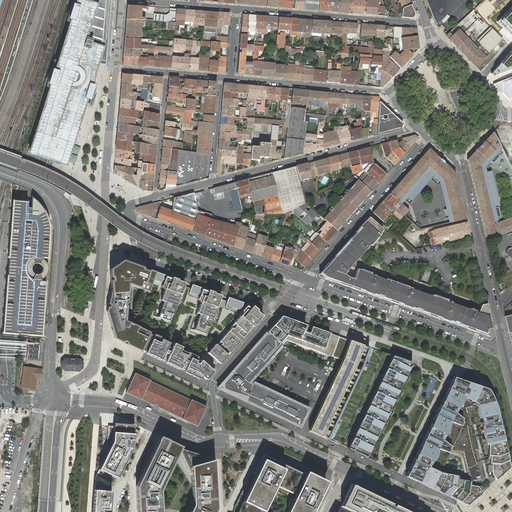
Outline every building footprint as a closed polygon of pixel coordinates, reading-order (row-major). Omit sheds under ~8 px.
[(11,0),(0,37),(0,43),(4,45),(17,0),(11,0)] [(97,0),(76,0),(74,8),(30,149),(28,155),(31,156),(38,158),(66,167),(68,161),(73,145),(73,144),(80,122),(81,118),(82,116),(87,98),(89,93),(90,91),(90,88),(91,87),(98,64),(100,59),(103,47),(85,41),(97,0)] [(97,0),(85,41),(103,47),(100,59),(98,64),(103,64),(106,65),(111,0),(97,0)] [(292,0),(279,0),(279,7),(292,8),(292,0)] [(294,0),(294,9),(305,9),(305,0),(294,0)] [(319,0),(305,0),(305,9),(318,11),(319,0)] [(319,0),(318,11),(329,12),(330,0),(319,0)] [(330,0),(329,12),(338,12),(338,0),(330,0)] [(338,0),(338,12),(349,13),(350,1),(347,0),(346,0),(338,0)] [(358,14),(365,14),(366,0),(353,0),(353,1),(352,13),(358,14)] [(383,0),(382,0),(376,0),(377,0),(376,0),(366,0),(365,14),(378,15),(379,0),(383,0)] [(378,15),(389,16),(383,0),(379,0),(378,15)] [(382,0),(383,0),(399,0),(402,6),(403,9),(403,17),(413,18),(414,17),(416,14),(415,12),(410,0),(382,0)] [(430,0),(427,4),(436,25),(460,0),(430,0)] [(127,5),(126,19),(141,19),(145,20),(145,17),(141,17),(141,9),(146,9),(146,6),(145,6),(128,5),(127,5)] [(511,49),(490,73),(492,76),(511,67),(511,6),(502,17),(501,17),(497,21),(511,33),(511,31),(511,49)] [(154,13),(153,20),(169,22),(175,23),(177,9),(170,8),(170,13),(166,15),(154,13)] [(175,23),(175,26),(177,27),(177,23),(179,24),(185,24),(185,23),(185,22),(185,20),(186,10),(177,9),(175,23)] [(195,10),(186,10),(185,20),(185,22),(191,22),(190,27),(193,28),(194,27),(194,22),(195,10)] [(205,11),(195,10),(194,22),(200,23),(199,26),(204,26),(204,23),(205,11)] [(218,12),(205,11),(204,23),(204,26),(204,29),(204,31),(216,32),(216,30),(216,27),(217,25),(218,12)] [(230,13),(218,12),(217,25),(221,25),(224,25),(227,26),(229,26),(230,13)] [(247,32),(247,34),(249,35),(249,34),(249,32),(255,32),(256,15),(248,15),(247,32)] [(256,15),(255,32),(256,32),(257,29),(258,29),(258,35),(261,35),(262,30),(265,30),(265,29),(265,26),(266,16),(256,15)] [(278,17),(266,16),(265,26),(265,29),(267,29),(267,26),(271,26),(272,27),(278,27),(278,17)] [(291,18),(278,17),(278,27),(277,30),(290,31),(291,18)] [(448,32),(450,34),(465,23),(468,26),(473,23),(468,17),(448,32)] [(298,19),(291,18),(290,31),(290,34),(297,35),(297,32),(298,19)] [(126,19),(126,29),(141,30),(141,19),(126,19)] [(305,19),(298,19),(297,32),(297,35),(303,36),(304,32),(305,19)] [(312,20),(305,19),(304,32),(303,36),(310,36),(310,35),(311,33),(312,20)] [(324,21),(312,20),(311,33),(321,33),(321,36),(321,37),(322,37),(323,37),(323,34),(324,21)] [(343,22),(331,21),(330,33),(334,34),(339,34),(340,34),(340,37),(342,37),(342,34),(342,32),(343,22)] [(357,23),(343,22),(342,32),(346,33),(357,34),(357,24),(357,23)] [(376,25),(361,24),(360,34),(368,34),(373,35),(375,35),(376,25)] [(375,35),(375,38),(380,39),(380,40),(383,40),(384,26),(376,25),(375,35)] [(402,27),(393,27),(393,38),(399,38),(401,38),(402,27)] [(402,27),(401,38),(417,36),(417,28),(402,27)] [(493,30),(490,27),(477,40),(479,42),(489,52),(502,39),(493,30)] [(126,29),(125,38),(141,39),(141,37),(141,30),(126,29)] [(449,39),(476,67),(476,66),(486,57),(471,41),(459,29),(449,39)] [(215,37),(215,42),(220,42),(228,43),(228,36),(220,36),(221,34),(220,34),(220,33),(216,32),(216,33),(215,37)] [(342,34),(342,37),(341,52),(341,53),(350,53),(360,54),(370,55),(372,55),(373,55),(374,49),(374,47),(374,40),(373,40),(373,42),(371,42),(368,42),(368,44),(371,44),(371,49),(345,47),(346,33),(342,32),(342,34)] [(277,35),(276,47),(284,48),(284,40),(285,33),(280,33),(280,35),(277,35)] [(419,49),(417,36),(401,38),(402,50),(408,50),(419,49)] [(125,38),(124,48),(140,49),(148,49),(149,45),(143,45),(142,46),(140,46),(141,39),(125,38)] [(191,54),(189,70),(197,70),(199,59),(193,58),(193,56),(195,56),(196,44),(199,44),(198,48),(200,48),(200,45),(201,41),(192,40),(191,51),(191,54)] [(215,42),(211,42),(211,45),(210,53),(210,57),(210,58),(213,58),(213,56),(212,56),(212,50),(219,51),(220,46),(220,42),(215,42)] [(254,45),(253,51),(253,55),(253,58),(254,58),(255,56),(257,56),(258,50),(263,50),(263,46),(262,46),(254,45)] [(123,56),(132,57),(138,57),(140,57),(140,49),(124,48),(123,56)] [(246,49),(239,49),(237,74),(244,75),(245,63),(246,51),(246,49)] [(400,50),(395,51),(406,62),(413,55),(408,50),(402,50),(400,50)] [(153,57),(153,66),(171,68),(172,56),(172,52),(170,52),(170,54),(168,54),(168,56),(157,55),(157,53),(157,51),(154,51),(153,57)] [(401,68),(406,62),(395,51),(389,56),(401,68)] [(370,55),(360,54),(360,58),(359,64),(359,66),(361,67),(362,64),(369,65),(370,59),(369,58),(369,57),(370,55)] [(371,65),(381,66),(382,56),(373,55),(372,55),(370,55),(369,57),(372,57),(371,65)] [(392,77),(399,70),(387,58),(384,55),(382,55),(382,56),(381,66),(381,68),(381,69),(392,77)] [(123,65),(132,65),(132,57),(123,56),(123,64),(123,65)] [(199,59),(197,70),(208,71),(209,60),(210,58),(210,57),(207,57),(199,56),(199,59)] [(138,57),(138,65),(147,66),(148,58),(140,57),(138,57)] [(218,61),(217,72),(225,73),(226,57),(221,57),(221,58),(218,58),(218,61)] [(209,60),(208,71),(217,72),(218,61),(213,60),(209,60)] [(287,66),(286,78),(300,80),(301,66),(299,66),(299,63),(299,60),(296,60),(295,64),(294,64),(287,64),(287,66)] [(328,60),(327,71),(326,82),(339,83),(340,64),(337,63),(336,67),(336,71),(330,71),(331,67),(331,60),(328,60)] [(252,63),(251,75),(261,76),(262,61),(252,61),(252,63)] [(262,61),(261,76),(274,77),(275,65),(275,63),(262,61)] [(245,63),(244,75),(251,75),(252,63),(245,63)] [(301,66),(300,80),(312,81),(313,69),(304,68),(304,64),(301,64),(301,66)] [(340,64),(339,83),(348,84),(349,68),(349,67),(342,67),(342,64),(340,64)] [(275,65),(274,77),(286,78),(287,66),(275,65)] [(349,68),(348,84),(358,85),(358,82),(358,74),(359,72),(355,71),(351,71),(351,69),(349,68)] [(313,69),(312,81),(326,82),(327,71),(313,69)] [(381,69),(380,87),(382,87),(392,77),(381,69)] [(122,73),(121,83),(131,84),(132,74),(122,73)] [(142,85),(142,75),(132,74),(131,84),(132,84),(139,85),(142,85)] [(143,102),(147,103),(148,89),(147,89),(148,83),(150,83),(150,76),(142,75),(142,85),(141,93),(141,94),(140,99),(140,102),(143,102)] [(511,94),(511,76),(493,84),(504,95),(511,94)] [(178,87),(179,79),(179,77),(170,77),(169,77),(168,86),(178,87)] [(196,90),(197,80),(184,79),(183,88),(188,88),(193,89),(196,90)] [(207,93),(208,81),(197,80),(196,90),(196,92),(197,93),(203,93),(207,93)] [(206,95),(215,96),(217,82),(216,82),(208,81),(207,93),(206,95)] [(121,83),(121,90),(135,92),(135,87),(132,86),(132,84),(131,84),(121,83)] [(153,89),(152,97),(161,97),(162,84),(153,83),(153,88),(153,89)] [(224,83),(223,91),(231,92),(232,83),(224,83)] [(235,93),(237,93),(242,93),(247,94),(248,85),(236,84),(235,93)] [(247,100),(247,102),(255,103),(255,98),(261,99),(265,99),(266,86),(248,85),(247,94),(247,97),(247,100)] [(181,91),(181,87),(178,87),(168,86),(167,97),(180,98),(186,98),(186,96),(181,96),(181,91)] [(274,87),(266,86),(265,99),(272,99),(274,87)] [(281,88),(274,87),(272,99),(280,100),(281,88)] [(289,89),(281,88),(280,100),(284,101),(284,108),(284,114),(286,114),(289,89)] [(293,89),(289,89),(286,114),(285,121),(284,126),(286,126),(288,126),(290,108),(293,89)] [(309,90),(293,89),(290,108),(306,110),(306,105),(309,90)] [(121,90),(120,98),(135,101),(137,94),(137,93),(136,93),(135,92),(121,90)] [(327,102),(328,92),(309,90),(306,105),(321,106),(327,106),(327,105),(327,102)] [(338,104),(339,93),(328,92),(327,102),(327,105),(327,106),(326,109),(329,109),(329,106),(328,106),(328,103),(338,104)] [(347,104),(348,94),(339,93),(338,104),(338,107),(341,107),(341,103),(345,104),(345,107),(344,107),(343,116),(346,117),(346,116),(347,104)] [(361,105),(362,95),(348,94),(347,104),(346,116),(349,116),(350,107),(349,107),(349,104),(356,105),(356,111),(361,111),(361,105)] [(214,108),(215,96),(206,95),(202,95),(202,97),(204,97),(204,104),(201,104),(201,105),(204,106),(214,108)] [(367,116),(369,117),(371,96),(362,95),(361,105),(361,111),(361,116),(364,117),(365,111),(368,111),(367,116)] [(369,117),(378,117),(379,101),(379,98),(380,97),(371,96),(369,117)] [(120,98),(119,107),(138,110),(142,111),(143,106),(143,102),(140,102),(137,101),(135,101),(120,98)] [(195,109),(195,100),(190,99),(186,98),(180,98),(180,101),(184,101),(184,100),(187,100),(187,110),(195,110),(195,109)] [(223,98),(222,105),(235,107),(236,107),(236,99),(223,98)] [(257,111),(264,112),(264,110),(265,107),(265,99),(261,99),(261,105),(257,104),(257,111)] [(378,117),(378,122),(396,117),(381,103),(379,101),(378,117)] [(203,114),(214,115),(214,108),(204,106),(201,105),(200,109),(195,109),(195,110),(195,114),(203,114)] [(222,105),(221,115),(240,117),(245,118),(246,108),(243,107),(240,107),(239,115),(234,115),(235,107),(222,105)] [(245,118),(253,118),(254,111),(251,110),(251,106),(246,105),(246,108),(245,118)] [(119,107),(119,115),(136,118),(138,110),(119,107)] [(183,116),(184,110),(166,108),(166,114),(183,116)] [(288,126),(284,158),(303,153),(304,143),(304,140),(305,133),(307,122),(304,121),(305,117),(305,113),(306,110),(290,108),(288,126)] [(195,114),(195,110),(187,110),(184,110),(183,116),(182,124),(190,125),(192,114),(195,114)] [(143,119),(159,122),(160,114),(147,112),(145,111),(144,111),(143,119)] [(214,115),(203,114),(202,122),(213,123),(214,115)] [(119,115),(118,123),(135,126),(136,118),(119,115)] [(221,115),(220,124),(233,125),(234,125),(235,126),(235,124),(233,124),(233,120),(240,120),(240,117),(221,115)] [(247,127),(253,127),(253,123),(253,118),(245,118),(240,117),(240,120),(240,121),(247,122),(247,127)] [(396,117),(378,122),(377,133),(402,127),(403,123),(396,117)] [(317,135),(323,136),(323,134),(319,133),(319,128),(324,129),(325,119),(324,119),(319,118),(317,135)] [(351,140),(360,138),(360,127),(361,118),(356,119),(356,122),(353,123),(355,128),(351,129),(350,129),(349,125),(347,126),(351,140)] [(142,127),(158,130),(159,122),(143,119),(142,127)] [(193,126),(190,125),(182,124),(165,121),(164,127),(174,129),(174,124),(183,126),(182,130),(185,131),(192,132),(193,126)] [(199,135),(212,136),(213,123),(202,122),(193,121),(193,126),(192,132),(192,135),(198,135),(199,135)] [(118,123),(117,131),(133,133),(136,134),(138,126),(135,126),(118,123)] [(253,127),(253,130),(270,132),(271,125),(253,123),(253,127)] [(246,134),(249,134),(252,135),(253,130),(253,127),(247,127),(247,130),(243,129),(243,131),(236,131),(234,130),(234,125),(233,125),(220,124),(220,131),(234,133),(238,133),(246,134)] [(271,125),(270,132),(270,134),(278,135),(279,126),(271,125)] [(322,148),(339,143),(336,130),(336,127),(336,126),(333,126),(334,131),(330,132),(329,132),(323,133),(323,134),(323,136),(323,140),(322,147),(322,148)] [(339,143),(351,140),(347,126),(342,127),(342,130),(341,130),(341,132),(339,132),(338,130),(336,130),(339,143)] [(142,135),(157,138),(158,130),(142,127),(140,127),(140,129),(142,129),(141,135),(142,135)] [(164,127),(164,136),(178,138),(178,137),(175,136),(176,132),(179,132),(179,130),(174,129),(164,127)] [(360,138),(368,136),(369,127),(360,127),(360,138)] [(117,131),(117,139),(132,141),(133,136),(142,138),(142,135),(141,135),(139,134),(136,134),(133,133),(117,131)] [(184,143),(191,143),(191,141),(192,135),(192,132),(185,131),(184,143)] [(238,137),(238,133),(234,133),(220,131),(219,140),(229,141),(229,134),(234,135),(234,137),(238,137)] [(511,217),(497,223),(494,224),(480,166),(500,145),(493,132),(467,160),(486,241),(496,237),(511,230),(511,217)] [(303,153),(322,148),(322,147),(323,140),(316,139),(317,135),(305,133),(304,140),(315,141),(315,144),(304,143),(303,153)] [(270,134),(269,143),(269,152),(275,152),(275,149),(276,141),(277,141),(278,135),(270,134)] [(141,143),(156,145),(157,138),(142,135),(142,138),(141,143)] [(196,153),(198,153),(199,135),(198,135),(197,141),(191,141),(191,143),(191,144),(197,145),(196,153)] [(199,135),(198,153),(210,155),(212,136),(199,135)] [(415,135),(402,138),(403,140),(405,143),(410,147),(418,138),(415,135)] [(117,139),(116,149),(132,152),(134,152),(140,153),(144,154),(155,156),(156,145),(141,143),(132,141),(117,139)] [(179,150),(180,142),(163,139),(163,147),(179,150)] [(238,148),(228,147),(229,141),(219,140),(218,149),(237,152),(238,148)] [(388,142),(391,152),(399,147),(398,143),(397,140),(388,142)] [(398,143),(399,147),(405,153),(410,147),(405,143),(403,140),(398,143)] [(381,144),(385,156),(391,152),(388,142),(381,144)] [(251,149),(250,159),(259,160),(259,157),(268,157),(269,152),(269,143),(259,143),(259,147),(251,146),(251,149)] [(166,183),(165,188),(208,178),(210,155),(198,153),(196,153),(179,150),(163,147),(162,157),(170,158),(167,171),(166,183)] [(362,169),(362,170),(374,163),(369,147),(357,150),(362,169)] [(391,152),(400,159),(405,153),(399,147),(391,152)] [(236,163),(243,164),(244,154),(244,149),(238,148),(237,152),(236,163)] [(429,148),(390,193),(398,201),(422,174),(429,166),(443,179),(455,172),(429,148)] [(116,149),(115,158),(133,160),(134,156),(132,155),(132,152),(116,149)] [(222,163),(236,164),(236,163),(237,152),(218,149),(217,162),(222,163)] [(244,154),(243,164),(250,165),(250,159),(251,149),(244,149),(244,154)] [(268,157),(268,162),(271,161),(271,157),(281,158),(282,150),(275,149),(275,152),(269,152),(268,157)] [(357,150),(347,153),(350,164),(351,166),(351,167),(351,168),(353,174),(353,175),(354,176),(362,170),(362,169),(357,150)] [(385,156),(395,165),(400,159),(391,152),(385,156)] [(347,153),(338,155),(340,166),(350,164),(347,153)] [(142,162),(142,163),(155,164),(155,156),(144,154),(142,162)] [(338,155),(326,158),(329,171),(330,173),(331,172),(331,171),(334,170),(336,169),(341,168),(340,166),(338,155)] [(162,157),(160,170),(167,171),(170,158),(162,157)] [(115,158),(114,166),(126,167),(130,168),(131,161),(135,162),(135,160),(133,160),(115,158)] [(326,172),(329,171),(326,158),(313,161),(317,174),(322,173),(323,173),(326,172)] [(313,161),(307,163),(310,173),(311,177),(311,178),(315,194),(318,190),(314,176),(317,175),(317,174),(313,161)] [(141,169),(141,172),(154,173),(155,164),(142,163),(141,169)] [(307,163),(295,166),(299,181),(311,178),(311,177),(310,173),(307,163)] [(374,163),(362,170),(378,183),(387,174),(374,163)] [(124,179),(126,167),(114,166),(114,173),(124,179)] [(295,166),(271,172),(283,215),(291,210),(305,203),(299,181),(295,166)] [(124,179),(138,187),(139,180),(141,172),(141,169),(138,168),(137,175),(133,175),(135,168),(130,168),(126,167),(124,179)] [(160,170),(159,183),(166,183),(167,171),(160,170)] [(362,170),(354,176),(355,176),(358,180),(371,191),(378,183),(362,170)] [(141,172),(139,180),(144,181),(148,181),(153,181),(154,173),(141,172)] [(271,172),(247,179),(251,195),(256,214),(283,215),(271,172)] [(443,179),(453,222),(466,219),(455,172),(443,179)] [(236,188),(239,198),(251,195),(247,179),(235,182),(236,188)] [(358,180),(324,219),(330,224),(337,231),(341,226),(345,221),(350,216),(350,215),(351,214),(352,214),(356,209),(356,208),(357,206),(358,207),(363,201),(362,201),(366,196),(367,196),(371,191),(358,180)] [(235,182),(215,187),(217,193),(229,190),(234,212),(242,210),(236,188),(235,182)] [(194,193),(174,198),(172,211),(172,212),(195,220),(197,214),(197,211),(194,193)] [(381,203),(373,212),(384,223),(392,213),(401,203),(390,193),(381,203)] [(18,201),(13,201),(4,332),(6,332),(10,332),(41,335),(42,332),(42,328),(45,282),(41,281),(40,279),(42,278),(43,277),(45,276),(47,273),(48,270),(47,265),(46,262),(44,260),(42,259),(43,257),(47,257),(49,230),(49,227),(48,224),(47,219),(45,214),(44,212),(41,208),(39,205),(34,199),(31,198),(31,208),(26,208),(27,202),(21,201),(18,201)] [(136,212),(156,219),(160,207),(161,207),(161,201),(136,208),(136,212)] [(305,203),(291,210),(307,224),(317,213),(309,206),(305,203)] [(392,213),(400,220),(404,215),(408,210),(401,204),(392,213)] [(160,207),(156,219),(168,223),(172,213),(161,209),(162,207),(161,207),(160,207)] [(172,213),(168,223),(184,229),(184,228),(185,228),(191,230),(190,230),(191,230),(191,231),(195,220),(172,212),(172,213)] [(195,220),(191,231),(205,236),(210,221),(211,219),(197,214),(195,220)] [(383,229),(368,216),(355,231),(356,231),(357,232),(366,222),(378,234),(383,229)] [(236,227),(237,222),(236,222),(235,225),(211,219),(210,221),(236,227)] [(292,227),(284,220),(283,225),(291,228),(292,227)] [(240,224),(240,223),(237,222),(236,227),(210,221),(205,236),(233,246),(239,227),(240,224)] [(366,222),(357,232),(356,231),(349,239),(350,240),(336,255),(335,255),(320,272),(321,273),(324,276),(364,290),(364,291),(373,294),(373,293),(402,304),(411,308),(412,307),(441,317),(441,318),(450,321),(450,320),(486,333),(488,329),(492,328),(489,316),(479,312),(447,301),(447,300),(434,296),(408,287),(408,286),(396,282),(395,283),(369,274),(370,273),(357,269),(354,279),(347,276),(345,274),(344,274),(344,272),(369,244),(370,245),(379,234),(378,234),(366,222)] [(427,231),(431,245),(470,236),(467,222),(427,231)] [(239,227),(233,246),(242,249),(248,232),(249,228),(240,224),(239,227)] [(327,242),(337,231),(330,224),(320,236),(327,242)] [(248,232),(242,249),(251,252),(257,235),(248,232)] [(320,236),(317,233),(316,235),(318,236),(313,241),(311,240),(307,236),(304,233),(302,235),(305,238),(310,242),(311,244),(319,250),(327,242),(320,236)] [(255,252),(261,254),(264,245),(267,237),(257,234),(257,235),(251,252),(255,254),(255,252)] [(312,259),(319,250),(311,244),(310,242),(305,238),(302,235),(300,234),(298,238),(302,239),(308,244),(310,245),(304,252),(312,259)] [(274,249),(270,259),(279,262),(284,249),(282,248),(281,251),(276,249),(278,244),(276,243),(274,249)] [(302,250),(304,252),(310,245),(308,244),(302,250)] [(261,256),(270,259),(274,249),(264,245),(261,254),(261,256)] [(305,267),(312,259),(304,252),(302,250),(296,245),(294,250),(297,251),(299,253),(295,258),(305,267)] [(284,249),(279,262),(289,266),(294,250),(292,249),(291,252),(286,250),(287,247),(285,246),(284,249)] [(149,334),(150,332),(123,318),(127,282),(138,286),(149,290),(153,278),(156,270),(142,265),(136,263),(122,257),(110,266),(110,276),(110,290),(106,311),(114,339),(137,349),(141,351),(149,334)] [(263,315),(252,306),(228,297),(227,301),(219,299),(221,295),(192,285),(191,289),(183,286),(184,281),(177,278),(177,277),(172,275),(171,277),(166,275),(166,274),(156,271),(156,270),(153,278),(166,283),(160,298),(164,300),(157,319),(170,323),(180,296),(181,292),(189,295),(190,292),(203,296),(198,311),(201,312),(194,333),(205,337),(216,308),(216,306),(223,308),(224,304),(242,310),(239,313),(241,315),(231,326),(232,327),(216,345),(215,344),(207,353),(220,363),(263,315)] [(493,333),(492,328),(488,329),(486,333),(450,320),(450,321),(441,318),(441,317),(412,307),(411,308),(402,304),(373,293),(373,294),(364,291),(364,290),(324,276),(321,273),(319,276),(323,278),(490,336),(491,333),(493,333)] [(481,305),(479,312),(489,316),(487,304),(481,305)] [(268,332),(282,344),(286,340),(322,353),(329,333),(281,316),(268,332)] [(247,396),(245,400),(298,426),(299,425),(301,426),(308,410),(306,409),(307,408),(253,383),(252,384),(249,382),(250,381),(282,344),(268,332),(267,334),(266,333),(255,346),(232,371),(233,372),(225,382),(224,383),(224,385),(224,386),(225,387),(225,388),(227,389),(247,396)] [(332,356),(339,336),(329,333),(322,353),(332,356)] [(149,334),(141,351),(180,369),(201,379),(203,376),(206,379),(214,370),(202,360),(199,365),(196,363),(199,357),(181,348),(181,347),(174,343),(173,345),(169,342),(170,341),(155,334),(154,336),(149,334)] [(339,336),(332,356),(329,366),(338,370),(321,405),(309,431),(328,439),(359,373),(369,347),(351,340),(339,336)] [(39,360),(41,345),(29,345),(28,359),(39,360)] [(412,362),(393,355),(347,449),(366,457),(412,362)] [(64,370),(79,371),(83,368),(83,363),(80,359),(65,358),(61,362),(61,366),(64,370)] [(23,367),(21,388),(35,390),(36,385),(37,379),(41,379),(42,374),(42,369),(23,367)] [(245,400),(247,396),(227,389),(225,388),(225,387),(224,386),(224,385),(224,383),(225,382),(233,372),(232,371),(218,388),(245,400)] [(135,373),(126,392),(141,399),(150,381),(150,380),(135,373)] [(428,402),(437,380),(428,375),(418,398),(428,402)] [(457,501),(468,506),(482,494),(490,486),(496,480),(510,467),(508,460),(507,453),(504,442),(498,414),(497,413),(496,408),(495,406),(494,402),(493,399),(492,396),(490,393),(488,389),(451,377),(405,478),(447,497),(454,500),(457,501)] [(191,400),(150,381),(141,399),(182,418),(191,400)] [(182,418),(197,426),(206,406),(191,399),(191,400),(182,418)] [(134,424),(114,422),(111,442),(95,476),(113,484),(133,446),(133,444),(140,431),(134,428),(134,424)] [(2,429),(0,440),(0,475),(2,476),(11,431),(2,429)] [(160,511),(160,490),(177,455),(179,450),(176,448),(158,440),(136,486),(137,511),(214,511),(216,508),(214,460),(179,450),(191,476),(191,484),(192,505),(188,511),(160,511)] [(307,475),(263,454),(253,474),(257,476),(244,502),(265,511),(277,486),(297,495),(289,511),(314,511),(318,505),(328,485),(307,475)] [(11,483),(14,470),(5,468),(2,481),(11,483)] [(113,484),(95,476),(94,478),(93,490),(110,492),(113,484)] [(409,511),(351,484),(341,506),(337,511),(409,511)] [(108,511),(110,492),(93,490),(91,511),(108,511)] [(244,502),(243,502),(238,511),(264,511),(265,511),(244,502)]
